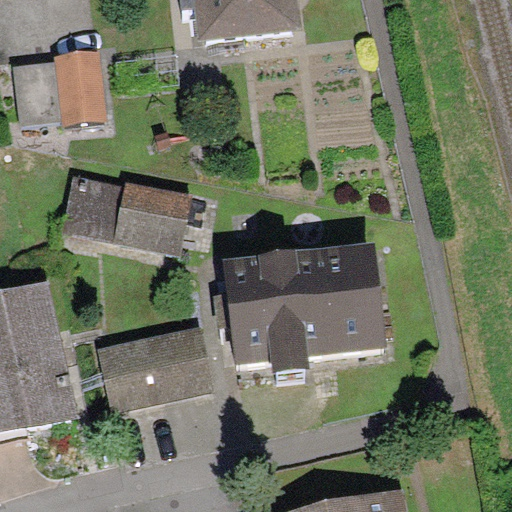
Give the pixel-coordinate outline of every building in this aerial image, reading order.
[(299,0),(183,0),(185,16),(197,14),(200,44),(303,32),(299,0)] [(99,57),(14,67),(21,130),(106,121),(99,57)] [(183,263),(195,199),(75,176),(63,239),(183,263)] [(375,249),(227,265),(234,327),(238,368),(273,364),(275,377),(309,373),(307,360),(386,352),(375,249)] [(68,379),(46,282),(0,291),(0,434),(76,418),(68,379)] [(217,396),(204,333),(103,354),(116,417),(217,396)] [(408,511),(404,495),(330,511),(408,511)]
